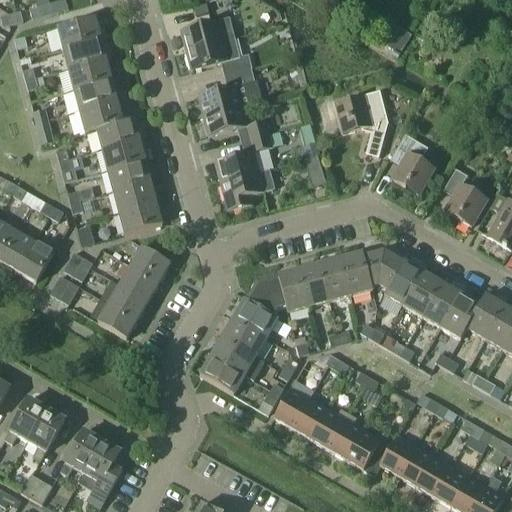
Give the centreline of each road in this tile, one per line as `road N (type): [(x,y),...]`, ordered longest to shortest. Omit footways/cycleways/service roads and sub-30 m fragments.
road 1 (residential): [(511,289),(371,207),(206,253)]
road 2 (residential): [(206,253),(215,296),(168,371),(186,429),(142,511)]
road 3 (residential): [(135,0),(206,253)]
